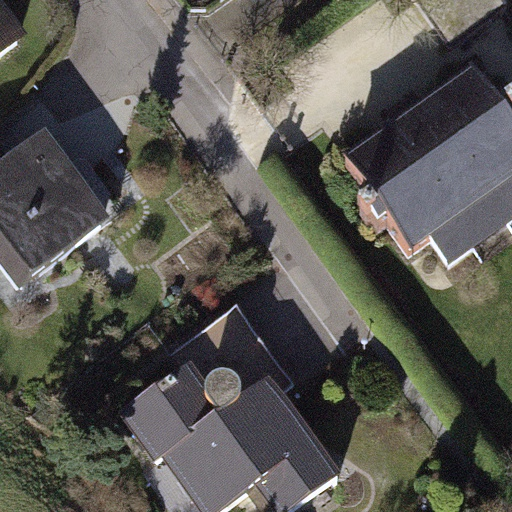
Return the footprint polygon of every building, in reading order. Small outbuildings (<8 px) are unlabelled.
[(493,0),(417,0),(416,1),(454,56),(507,19),(493,0)] [(0,10),(0,65),(26,46),(0,10)] [(477,93),(360,178),(382,208),(373,214),(380,223),(371,229),(379,239),(386,233),(393,243),(402,237),(422,265),(511,200),(511,125),(507,119),(499,124),(477,93)] [(0,177),(0,254),(17,278),(29,269),(42,286),(114,234),(84,195),(62,191),(32,154),(0,177)] [(194,375),(124,424),(158,472),(171,463),(205,511),(239,511),(249,505),(253,511),(317,511),(346,492),(282,403),(296,393),(241,314),(181,356),(194,375)]
